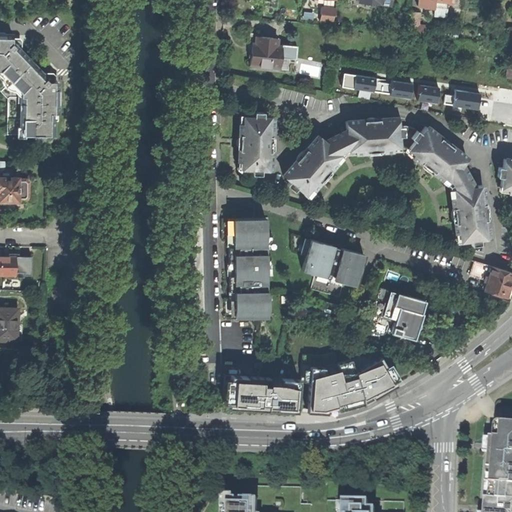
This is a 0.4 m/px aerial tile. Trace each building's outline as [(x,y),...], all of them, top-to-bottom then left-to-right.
[(447,2),(435,1),(435,7),(434,15),(445,16),(447,2)] [(335,10),(321,8),(320,21),(332,22),(333,16),(334,16),(335,10)] [(313,12),(302,11),(301,19),(312,20),(313,12)] [(419,12),(410,11),(409,32),(423,34),(424,25),(418,25),(419,12)] [(503,37),(511,37),(511,27),(505,27),(503,37)] [(256,44),(256,36),(257,33),(249,33),(248,43),(252,44),(256,44)] [(0,70),(1,70),(21,92),(21,97),(22,97),(22,127),(22,135),(34,135),(33,138),(43,138),(43,135),(52,135),(52,112),(57,112),(57,104),(53,104),(53,99),(57,99),(57,81),(54,82),(54,77),(52,75),(50,72),(41,73),(21,52),(20,42),(19,40),(17,38),(12,38),(12,35),(0,34),(0,70)] [(256,36),(256,44),(255,51),(251,51),(250,65),(280,68),(281,57),(282,46),(277,46),(277,38),(256,36)] [(282,45),(282,46),(281,57),(295,59),(297,46),(282,45)] [(372,91),(374,77),(354,74),(352,88),(372,91)] [(411,82),(391,80),(389,95),(409,97),(411,82)] [(438,86),(419,83),(416,100),(436,103),(438,86)] [(454,88),(451,104),(476,108),(479,92),(454,88)] [(261,169),(270,169),(270,149),(271,137),(272,116),(263,116),(263,112),(254,111),(254,116),(244,115),(244,122),(240,122),(240,135),(239,148),(239,161),(242,161),(242,168),(251,169),(251,173),(261,174),(261,169)] [(393,145),(399,145),(399,135),(403,135),(403,125),(398,126),(398,117),(377,119),(375,119),(371,122),(367,119),(365,119),(345,120),(346,129),(347,148),(354,148),(354,152),(367,151),(381,150),(393,149),(393,145)] [(411,127),(403,125),(403,135),(399,135),(399,145),(408,147),(414,139),(411,137),(417,129),(411,127)] [(461,165),(466,158),(451,145),(449,144),(444,144),(443,140),(441,138),(425,126),(420,132),(417,129),(411,137),(414,139),(408,147),(414,152),(412,155),(421,162),(432,171),(442,178),(444,175),(450,180),(461,165)] [(346,129),(324,140),(339,152),(347,148),(346,129)] [(333,159),(339,152),(324,140),(318,134),(305,149),(296,159),(283,175),(289,180),(287,184),(294,190),(296,187),(303,193),(309,186),(312,189),(320,180),(329,170),(336,161),(333,159)] [(411,156),(412,155),(414,152),(408,147),(399,145),(393,145),(393,149),(393,150),(402,149),(411,156)] [(347,153),(354,152),(354,148),(347,148),(339,152),(333,159),(336,161),(343,155),(347,153)] [(296,156),(296,159),(305,149),(303,150),(301,151),(298,153),(296,156)] [(500,185),(508,186),(507,190),(508,190),(511,190),(511,159),(503,158),(502,167),(498,166),(497,175),(501,176),(500,185)] [(429,171),(432,171),(421,162),(422,164),(423,167),(425,169),(427,171),(429,171)] [(472,185),(461,165),(450,180),(454,188),(472,185)] [(329,173),(329,170),(320,180),(322,180),(324,179),(327,177),(328,176),(329,173)] [(450,196),(452,196),(455,196),(454,188),(450,180),(444,175),(442,178),(441,180),(448,185),(450,189),(450,196)] [(26,200),(29,197),(29,181),(26,178),(18,177),(0,176),(0,201),(10,201),(18,201),(18,200),(26,200)] [(471,244),(480,243),(480,239),(489,238),(486,217),(486,215),(481,211),(485,208),(484,204),(482,184),(472,185),(454,188),(455,196),(452,196),(453,208),(455,222),(456,233),(460,232),(461,241),(470,240),(471,244)] [(313,190),(312,189),(309,186),(303,193),(307,197),(313,190)] [(258,317),(267,317),(266,290),(264,290),(264,275),(266,275),(266,260),(263,260),(263,248),(266,248),(265,217),(227,218),(228,233),(232,233),(233,246),(228,246),(229,262),(233,262),(234,275),(229,275),(229,291),(234,291),(234,309),(234,318),(258,317)] [(314,273),(343,281),(356,285),(360,269),(359,269),(363,253),(338,246),(309,238),(305,254),(306,255),(302,270),(314,273)] [(0,274),(14,274),(14,256),(6,256),(0,256),(0,274)] [(484,290),(506,297),(510,286),(511,277),(511,272),(474,261),(470,274),(484,279),(485,275),(489,276),(488,280),(484,290)] [(339,297),(343,281),(314,273),(310,289),(339,297)] [(378,286),(371,313),(394,320),(391,332),(414,338),(418,329),(420,328),(421,327),(422,324),(421,323),(420,321),(421,317),(423,313),(421,312),(425,300),(378,286)] [(16,308),(0,307),(0,338),(16,339),(16,308)] [(302,354),(300,379),(308,380),(309,366),(323,367),(325,371),(338,368),(336,363),(333,352),(320,355),(302,354)] [(350,355),(351,359),(355,371),(379,357),(361,352),(350,355)] [(351,359),(336,363),(338,368),(325,371),(323,367),(309,366),(308,380),(307,408),(306,412),(327,413),(328,407),(336,405),(337,410),(363,402),(362,398),(371,393),(373,397),(396,384),(395,381),(385,365),(381,357),(379,357),(355,371),(351,359)] [(390,362),(385,365),(395,381),(399,378),(390,362)] [(269,378),(224,375),(223,403),(228,403),(228,407),(271,410),(297,411),(297,408),(298,379),(281,378),(280,383),(269,382),(269,378)] [(300,379),(298,379),(297,408),(307,408),(308,380),(300,379)] [(368,401),(373,397),(371,393),(362,398),(363,402),(368,401)] [(511,511),(511,423),(498,422),(497,423),(495,425),(494,427),(493,437),(490,437),(490,438),(488,452),(487,468),(491,468),(489,499),(485,498),(484,507),(487,507),(487,511),(511,511)] [(235,498),(225,498),(224,511),(256,511),(257,498),(240,498),(240,500),(235,500),(235,498)] [(368,500),(342,500),(342,511),(374,511),(374,508),(367,508),(368,500)]
